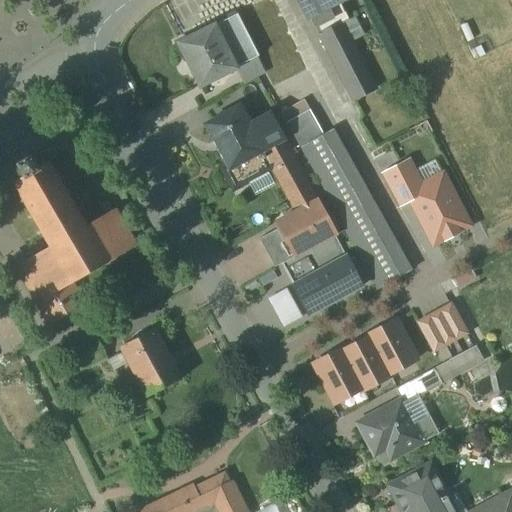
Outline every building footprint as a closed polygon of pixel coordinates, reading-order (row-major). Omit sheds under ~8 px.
[(271,0),(267,0),(236,16),(257,58),(273,89),(308,71),(271,0)] [(297,0),(307,19),(308,18),(339,2),(343,0),(297,0)] [(339,2),(308,18),(318,37),(319,36),(342,25),(349,21),(339,2)] [(257,58),(236,16),(214,27),(235,69),(257,58)] [(342,25),(319,36),(335,68),(358,57),(342,25)] [(214,27),(178,45),(200,87),(236,70),(235,69),(214,27)] [(358,57),(335,68),(352,101),(375,90),(358,57)] [(238,108),(206,125),(227,165),(230,169),(262,152),(261,151),(264,149),(283,139),(270,116),(249,128),(238,108)] [(290,109),(281,114),(286,124),(295,119),(290,109)] [(323,136),(309,111),(295,119),(286,124),(300,149),(323,136)] [(410,273),(331,132),(323,136),(300,149),(377,291),(410,273)] [(317,201),(283,139),(264,149),(271,161),(276,170),(272,171),(295,213),(317,201)] [(262,152),(230,169),(227,165),(222,168),(234,189),(256,177),(253,171),(271,161),(264,149),(261,151),(262,152)] [(86,227),(77,213),(81,211),(80,209),(77,211),(69,197),(72,195),(71,193),(67,195),(60,182),(63,180),(62,178),(59,180),(50,164),(48,163),(51,160),(49,160),(47,162),(41,162),(40,163),(38,161),(35,160),(33,161),(31,158),(17,166),(19,169),(17,170),(15,176),(17,176),(12,182),(13,183),(10,183),(9,184),(14,185),(22,201),(19,203),(20,205),(23,203),(31,216),(28,218),(29,220),(32,218),(40,232),(37,234),(38,236),(41,234),(50,248),(25,262),(22,256),(15,260),(19,266),(15,268),(49,327),(85,306),(72,284),(107,264),(107,263),(137,246),(115,210),(111,212),(108,206),(102,210),(105,216),(86,227)] [(420,187),(407,162),(382,176),(398,206),(410,200),(407,194),(420,187)] [(467,225),(442,176),(420,187),(407,194),(410,200),(433,244),(444,238),(445,240),(457,233),(456,232),(467,226),(467,225)] [(295,213),(275,224),(293,258),(294,258),(336,235),(317,201),(295,213)] [(336,235),(294,258),(293,258),(281,264),(293,286),(345,258),(346,259),(355,254),(343,232),(337,236),(336,235)] [(345,258),(293,286),(309,316),(361,287),(346,259),(345,258)] [(465,334),(450,306),(418,323),(434,351),(465,334)] [(342,350),(314,365),(335,404),(361,390),(362,392),(390,377),(389,375),(415,360),(394,321),(367,336),(368,338),(343,352),(342,350)] [(180,379),(154,331),(121,348),(147,397),(180,379)] [(97,343),(73,356),(81,371),(105,357),(97,343)] [(51,376),(36,383),(52,415),(66,408),(51,376)] [(401,401),(357,424),(374,457),(395,446),(391,439),(398,436),(407,452),(423,443),(401,401)] [(430,467),(391,487),(392,489),(395,487),(408,511),(458,511),(449,495),(445,497),(430,467)] [(245,511),(231,482),(210,492),(209,491),(198,497),(193,487),(140,511),(245,511)] [(502,498),(475,511),(506,511),(509,511),(508,510),(502,498)]
